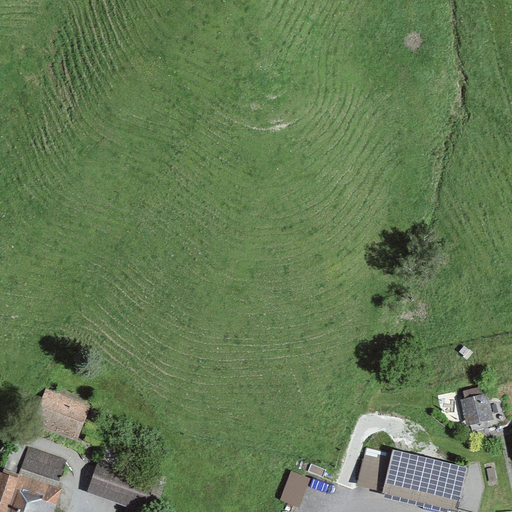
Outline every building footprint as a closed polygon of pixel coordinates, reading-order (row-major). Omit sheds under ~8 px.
[(466,401),(470,419),(489,415),(486,397),(466,401)] [(53,416),(50,423),(78,434),(85,414),(54,401),(49,414),(53,416)] [(364,483),(456,505),(465,471),(373,448),(364,483)] [(0,511),(40,511),(43,507),(51,510),(56,496),(53,494),(64,463),(28,449),(17,481),(0,475),(0,511)] [(130,504),(126,511),(140,511),(150,484),(99,466),(90,490),(130,504)] [(283,498),(302,505),(313,475),(294,468),(283,498)]
